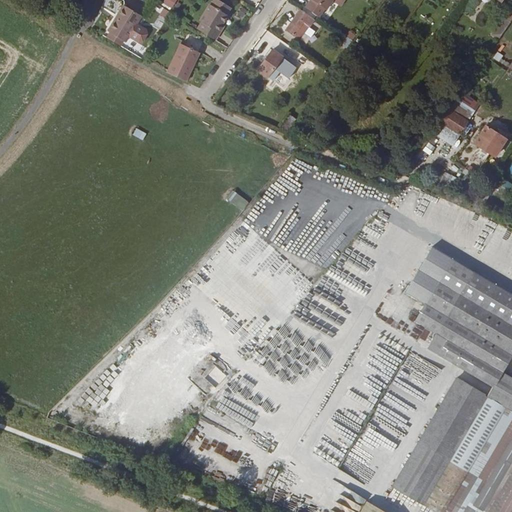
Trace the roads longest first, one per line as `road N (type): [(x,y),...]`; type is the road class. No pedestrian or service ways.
road 1 (residential): [(386,181),(213,110),(209,93),(276,0)]
road 2 (track): [(209,102),(78,29)]
road 3 (unclassified): [(0,148),(78,29)]
